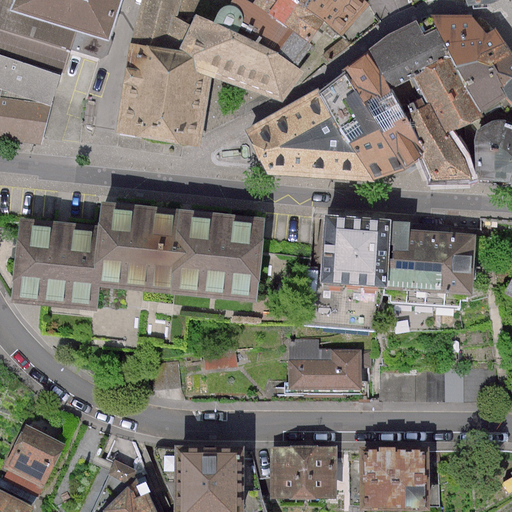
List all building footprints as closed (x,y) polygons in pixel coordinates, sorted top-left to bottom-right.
[(0,0),(0,36),(8,2),(3,0),(0,0)] [(24,10),(27,0),(8,0),(8,2),(0,36),(0,49),(72,76),(83,28),(24,10)] [(128,0),(27,0),(24,10),(83,28),(118,39),(128,0)] [(304,61),(319,38),(277,10),(257,0),(241,0),(238,8),(232,9),(228,14),(225,20),(224,26),(304,61)] [(330,15),(313,0),(283,0),(277,10),(319,38),(330,15)] [(361,0),(313,0),(330,15),(343,27),(361,0)] [(191,49),(203,51),(205,65),(216,70),(287,96),(309,63),(304,61),(224,26),(202,16),(191,49)] [(435,19),(409,27),(374,55),(389,86),(413,75),(448,57),(435,19)] [(486,20),(435,19),(448,57),(473,91),(511,71),(511,47),(496,29),(486,20)] [(121,44),(118,39),(83,28),(72,76),(64,103),(98,112),(121,44)] [(191,49),(138,39),(122,129),(205,142),(216,70),(205,65),(203,51),(191,49)] [(72,76),(0,49),(0,94),(64,103),(72,76)] [(374,55),(345,74),(367,106),(389,86),(374,55)] [(448,57),(413,75),(426,99),(444,128),(482,111),(473,91),(448,57)] [(511,71),(473,91),(482,111),(511,108),(511,71)] [(345,74),(318,94),(357,152),(384,133),(367,106),(345,74)] [(389,86),(367,106),(384,133),(401,108),(426,99),(413,75),(389,86)] [(64,103),(0,94),(0,135),(55,145),(64,103)] [(318,94),(252,131),(263,157),(294,153),(357,152),(318,94)] [(444,128),(426,99),(401,108),(424,151),(433,177),(468,178),(444,128)] [(384,133),(404,167),(424,151),(401,108),(384,133)] [(478,182),(511,184),(511,179),(511,126),(502,123),(492,125),(485,128),(480,132),(476,136),(474,145),(478,182)] [(404,167),(384,133),(357,152),(374,178),(404,167)] [(294,153),(263,157),(268,172),(374,178),(357,152),(294,153)] [(107,229),(22,221),(14,299),(98,308),(99,285),(256,299),(263,220),(109,207),(107,229)] [(388,221),(326,216),(322,290),(384,294),(388,221)] [(388,221),(384,294),(383,304),(464,307),(464,239),(400,234),(401,221),(388,221)] [(341,363),(299,362),(298,383),(304,393),(377,397),(377,353),(341,352),(341,363)] [(239,354),(208,353),(207,365),(238,367),(239,354)] [(179,361),(151,363),(152,390),(181,389),(179,361)] [(495,368),(381,369),(380,399),(497,400),(495,368)] [(39,426),(14,468),(52,491),(77,448),(39,426)] [(337,449),(272,449),(273,503),(338,502),(337,449)] [(425,451),(366,451),(366,510),(424,510),(425,451)] [(243,511),(244,453),(177,453),(176,511),(243,511)] [(93,511),(158,511),(162,508),(133,474),(93,511)] [(0,507),(0,511),(44,511),(49,503),(11,484),(0,507)]
